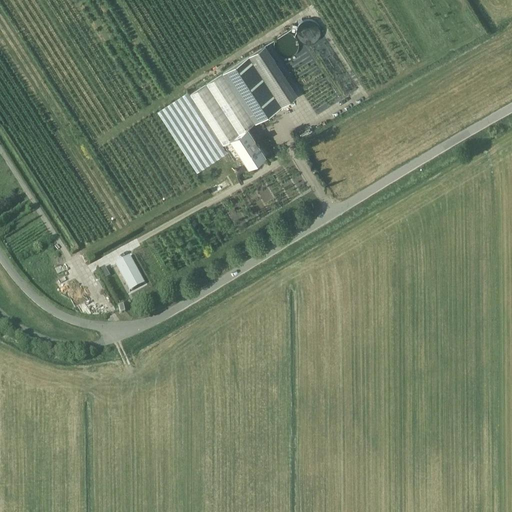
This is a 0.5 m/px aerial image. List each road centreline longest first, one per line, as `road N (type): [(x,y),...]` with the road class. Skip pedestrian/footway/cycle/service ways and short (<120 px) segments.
road 1 (unclassified): [(511,107),(124,332)]
road 2 (unclassified): [(124,332),(56,315),(29,295),(0,250)]
road 3 (unclassified): [(0,311),(28,335),(55,344),(85,348),(124,332)]
